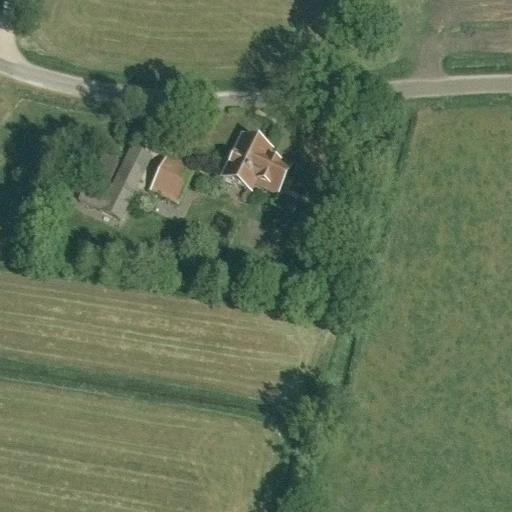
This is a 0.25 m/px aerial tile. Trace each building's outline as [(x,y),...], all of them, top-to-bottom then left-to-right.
[(267,158),(270,152),(242,139),(222,181),(249,194),(254,185),(277,196),(290,169),(267,158)] [(178,206),(194,172),(167,158),(150,192),(178,206)] [(117,166),(103,159),(92,180),(107,187),(117,166)] [(107,198),(107,199),(127,208),(141,179),(121,170),(107,198)] [(107,199),(107,198),(86,188),(79,202),(100,213),(107,199)]
